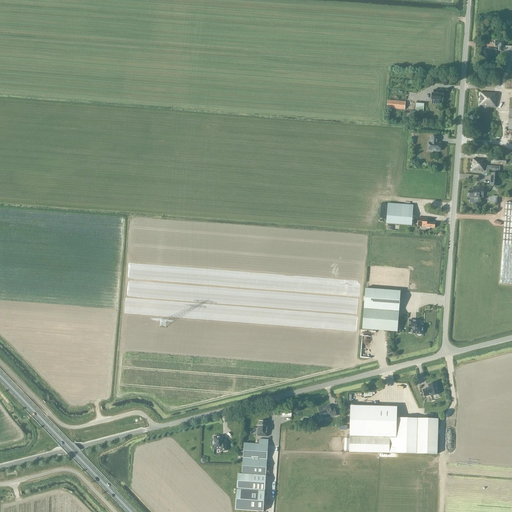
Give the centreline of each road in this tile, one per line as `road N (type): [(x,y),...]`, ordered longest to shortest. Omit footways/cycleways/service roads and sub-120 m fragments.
road 1 (unclassified): [(443,355),(469,0)]
road 2 (unclassified): [(443,355),(153,427)]
road 3 (primary): [(0,376),(131,511)]
